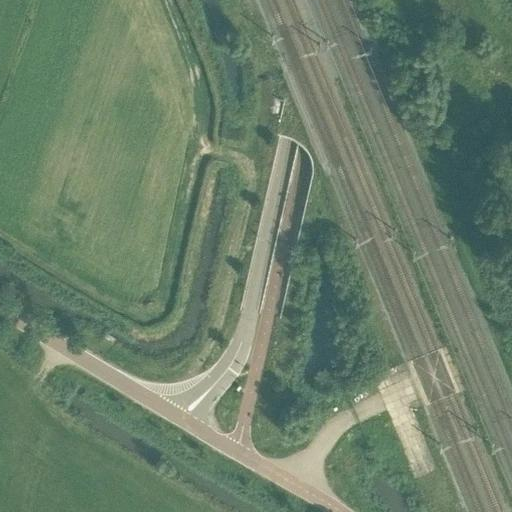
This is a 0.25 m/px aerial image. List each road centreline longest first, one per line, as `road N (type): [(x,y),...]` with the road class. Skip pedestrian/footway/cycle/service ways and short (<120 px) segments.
road 1 (unclassified): [(177,417),(229,369),(242,343),(322,0)]
road 2 (unclassified): [(177,417),(0,308)]
